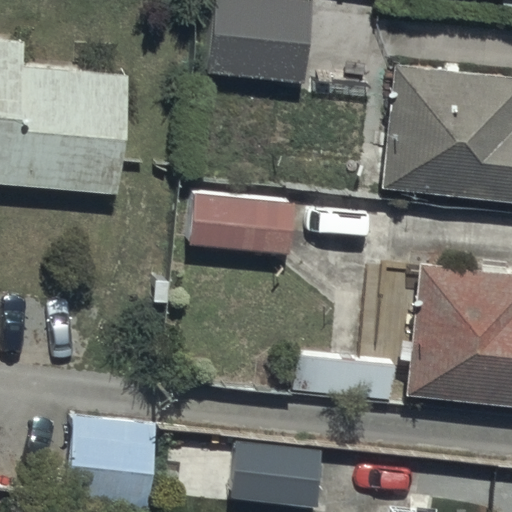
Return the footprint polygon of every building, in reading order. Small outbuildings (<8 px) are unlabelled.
[(306,0),(207,0),(199,65),(296,78),(306,0)] [(0,175),(114,185),(124,61),(21,52),(22,32),(0,30),(0,175)] [(511,63),(388,54),(373,181),(511,196),(511,63)] [(511,262),(414,254),(404,381),(511,390),(511,262)] [(391,357),(293,348),(290,382),(388,391),(391,357)] [(152,417),(69,410),(58,500),(141,510),(152,417)] [(319,440),(233,431),(229,489),(313,498),(319,440)] [(436,511),(438,503),(389,498),(387,511),(436,511)]
